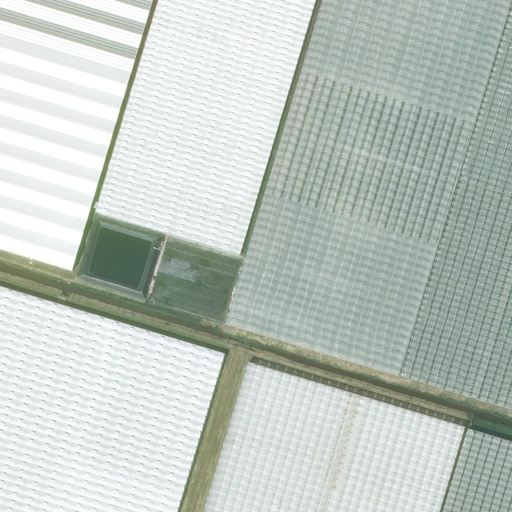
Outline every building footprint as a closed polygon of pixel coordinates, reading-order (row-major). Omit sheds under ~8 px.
[(151,0),(0,0),(0,249),(71,270),(151,0)] [(315,0),(157,0),(95,213),(239,255),(315,0)] [(511,0),(322,0),(224,326),(398,377),(511,411),(511,0)] [(0,511),(176,511),(183,492),(224,354),(0,287),(0,511)] [(437,511),(463,428),(248,363),(203,511),(437,511)] [(511,511),(511,441),(467,428),(441,511),(511,511)]
